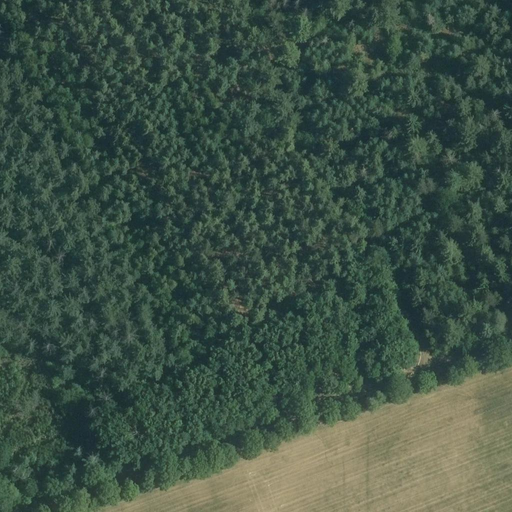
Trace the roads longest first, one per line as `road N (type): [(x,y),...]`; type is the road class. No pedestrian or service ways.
road 1 (track): [(28,511),(425,365)]
road 2 (track): [(253,0),(302,144),(411,336)]
